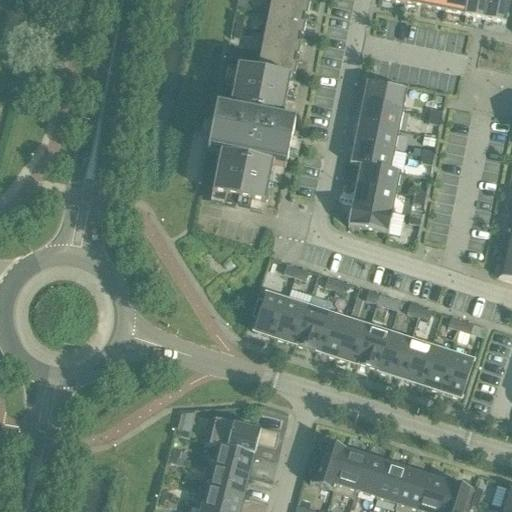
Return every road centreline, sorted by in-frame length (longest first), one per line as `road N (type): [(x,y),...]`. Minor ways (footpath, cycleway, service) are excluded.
road 1 (residential): [(364,0),(316,224),(334,245),(511,300)]
road 2 (residential): [(311,394),(511,455)]
road 3 (residential): [(124,335),(311,394)]
road 4 (secondary): [(94,148),(120,0)]
road 5 (secondary): [(30,370),(28,500)]
road 6 (secondary): [(28,500),(72,379)]
road 7 (residential): [(311,394),(278,511)]
